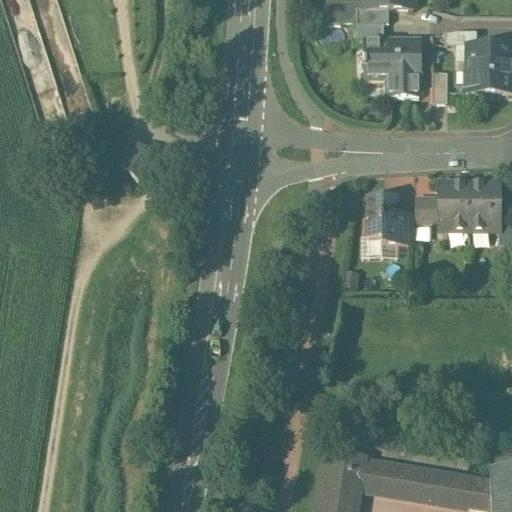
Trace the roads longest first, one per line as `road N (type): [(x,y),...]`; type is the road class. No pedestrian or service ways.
road 1 (secondary): [(239,152),(188,511)]
road 2 (residential): [(239,152),(511,156)]
road 3 (secondary): [(253,0),(239,152)]
